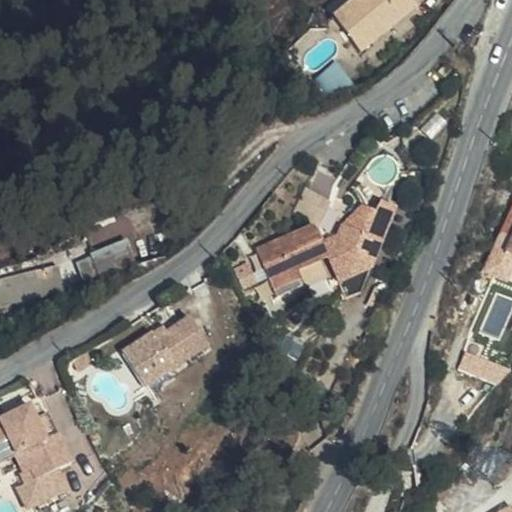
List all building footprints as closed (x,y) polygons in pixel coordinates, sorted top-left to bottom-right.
[(416,0),(357,0),(337,16),(364,51),(401,24),(398,19),(419,3),(416,0)] [(452,71),(447,65),(441,72),(446,77),(452,71)] [(318,224),(259,248),(279,296),(305,285),(297,268),(331,253),(318,224)] [(82,251),(13,271),(22,297),(91,277),(82,251)] [(331,253),(297,268),(305,285),(338,271),(331,253)] [(194,318),(171,332),(159,340),(154,332),(125,351),(148,387),(212,347),(194,318)] [(159,340),(171,332),(167,325),(154,332),(159,340)] [(339,345),(324,335),(317,350),(328,366),(339,345)] [(511,370),(511,368),(469,350),(462,367),(498,384),(511,370)] [(0,447),(16,440),(24,442),(33,464),(26,468),(22,470),(27,480),(19,484),(32,511),(34,511),(77,492),(67,471),(80,465),(61,428),(50,433),(41,416),(34,401),(0,417),(0,447)] [(52,411),(41,416),(50,433),(61,428),(52,411)] [(0,447),(0,460),(19,452),(26,468),(33,464),(24,442),(16,440),(0,447)]
